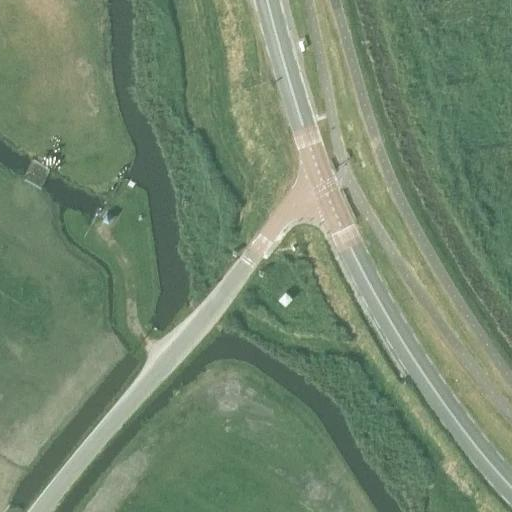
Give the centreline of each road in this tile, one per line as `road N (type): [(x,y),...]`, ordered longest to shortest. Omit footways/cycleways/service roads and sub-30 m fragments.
road 1 (tertiary): [(40,511),(276,227),(323,186)]
road 2 (secondary): [(511,490),(426,383),(323,186)]
road 3 (secondary): [(323,186),(266,0)]
